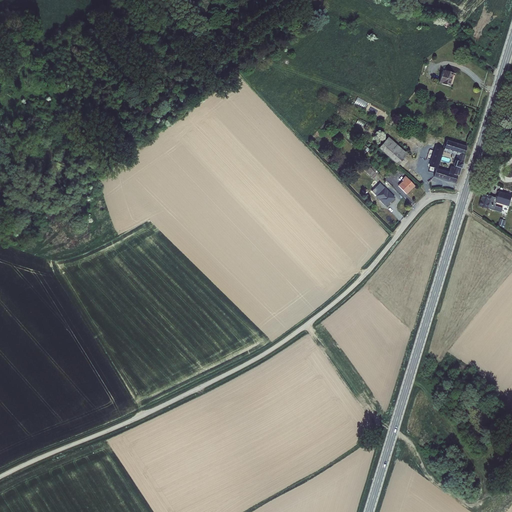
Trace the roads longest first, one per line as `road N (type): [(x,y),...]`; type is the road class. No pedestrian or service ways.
road 1 (unclassified): [(0,476),(270,350),(359,279),(423,203),(443,195),(463,200)]
road 2 (primary): [(368,511),(463,200)]
road 3 (primary): [(463,200),(511,40)]
